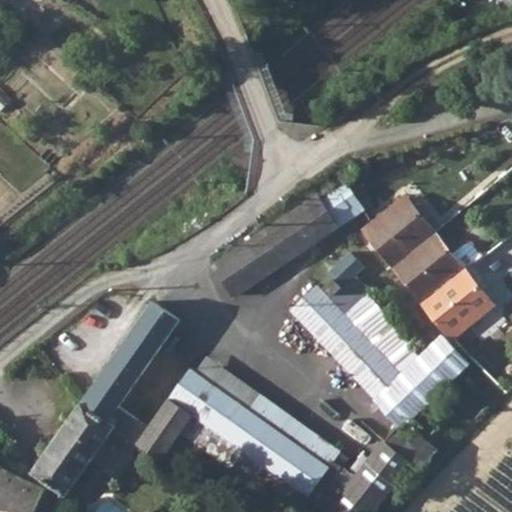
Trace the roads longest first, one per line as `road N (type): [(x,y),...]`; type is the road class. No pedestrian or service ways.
road 1 (track): [(511,36),(444,59),(287,172),(161,278),(88,292),(0,362)]
road 2 (unknown): [(331,140),(511,91)]
road 3 (unclassified): [(215,0),(287,172)]
road 4 (track): [(416,511),(511,410)]
